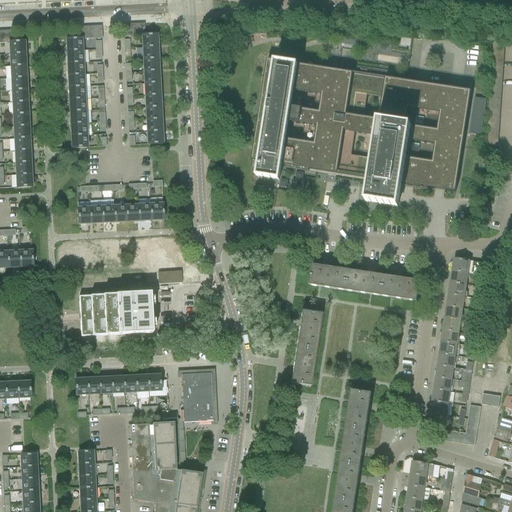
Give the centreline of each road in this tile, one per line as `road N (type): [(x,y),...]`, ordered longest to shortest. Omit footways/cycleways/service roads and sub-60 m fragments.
road 1 (tertiary): [(225,511),(241,379),(209,246)]
road 2 (tertiary): [(209,246),(188,6)]
road 3 (unclassified): [(403,443),(411,436),(441,245)]
road 4 (residential): [(118,171),(112,9)]
road 5 (unclassified): [(209,246),(268,229),(332,234)]
